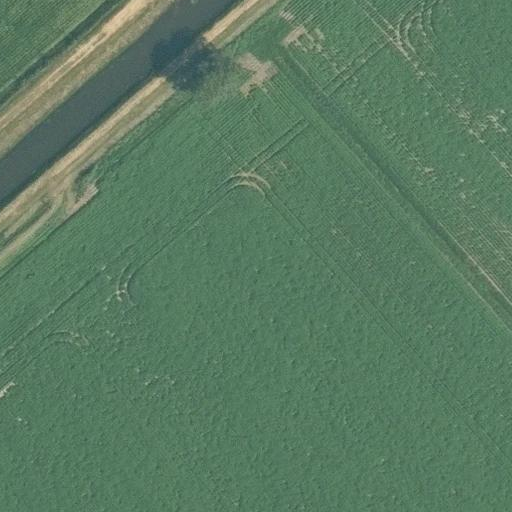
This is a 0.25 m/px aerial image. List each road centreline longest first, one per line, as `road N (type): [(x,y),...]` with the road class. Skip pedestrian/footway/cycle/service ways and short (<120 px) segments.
road 1 (track): [(0,232),(264,0)]
road 2 (track): [(0,139),(158,0)]
